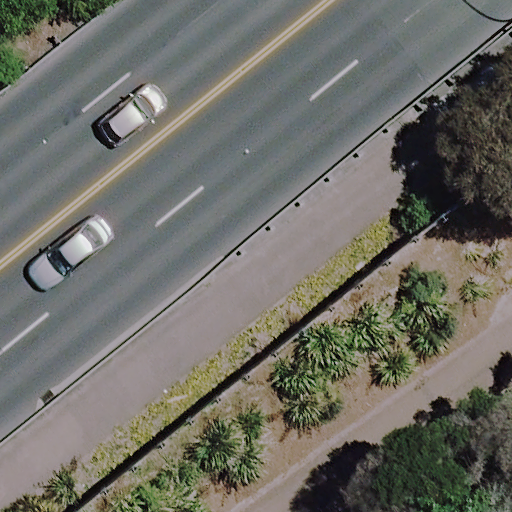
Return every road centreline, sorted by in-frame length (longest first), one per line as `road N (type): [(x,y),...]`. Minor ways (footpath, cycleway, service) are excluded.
road 1 (primary): [(442,0),(0,360)]
road 2 (primary): [(0,179),(223,0)]
